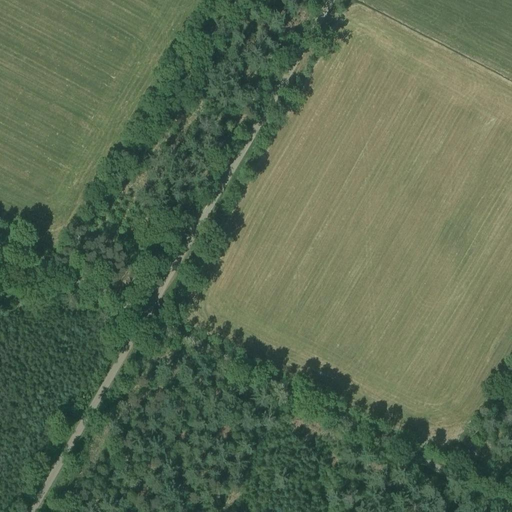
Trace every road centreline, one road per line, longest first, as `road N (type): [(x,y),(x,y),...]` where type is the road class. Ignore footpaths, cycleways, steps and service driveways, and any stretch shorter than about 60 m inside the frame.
road 1 (unclassified): [(511,507),(146,314)]
road 2 (unclassified): [(146,314),(329,0)]
road 3 (unclassified): [(29,511),(146,314)]
road 4 (unclassified): [(146,314),(0,237)]
